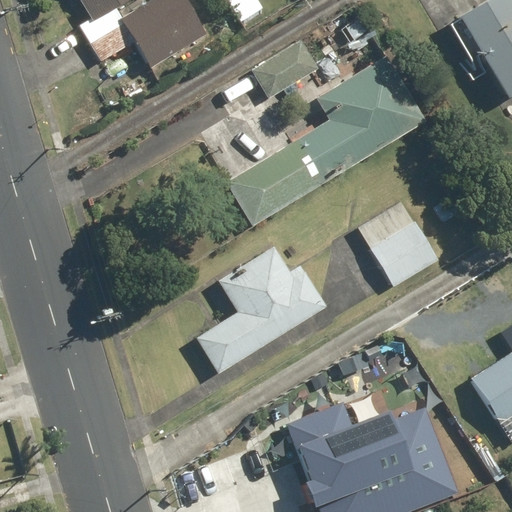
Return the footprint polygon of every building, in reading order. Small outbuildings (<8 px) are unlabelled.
[(74,0),(85,17),(75,23),(99,61),(130,42),(146,68),(204,32),(184,0),(150,0),(146,3),(143,0),(74,0)] [(253,0),(226,0),(238,20),(258,8),(253,0)] [(511,8),(506,0),(479,0),(437,26),(447,42),(452,39),(462,56),(458,58),(470,79),(485,70),(502,98),(511,92),(511,8)] [(249,73),(266,100),(315,69),(298,42),(249,73)] [(326,118),(222,181),(247,226),(421,123),(382,57),(314,97),(326,118)] [(430,207),(439,222),(467,206),(458,190),(430,207)] [(400,200),(354,226),(390,288),(435,262),(400,200)] [(234,311),(192,337),(215,374),(322,307),(296,266),(287,272),(272,247),(216,282),(234,311)] [(453,297),(468,323),(511,297),(511,281),(503,267),(453,297)] [(511,349),(466,377),(496,424),(511,413),(511,328),(502,335),(511,349)] [(283,429),(316,511),(402,511),(455,492),(422,410),(388,424),(384,413),(348,428),(340,407),(283,429)]
